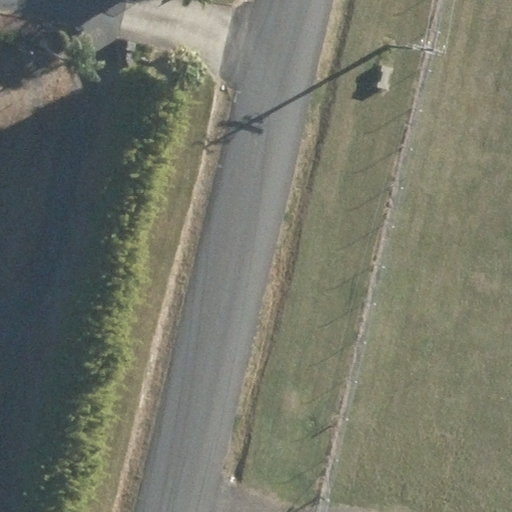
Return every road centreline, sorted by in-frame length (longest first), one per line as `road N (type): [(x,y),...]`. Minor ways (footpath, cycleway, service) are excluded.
road 1 (unclassified): [(293,0),(168,511)]
road 2 (track): [(101,0),(0,410)]
road 3 (track): [(282,45),(94,0)]
